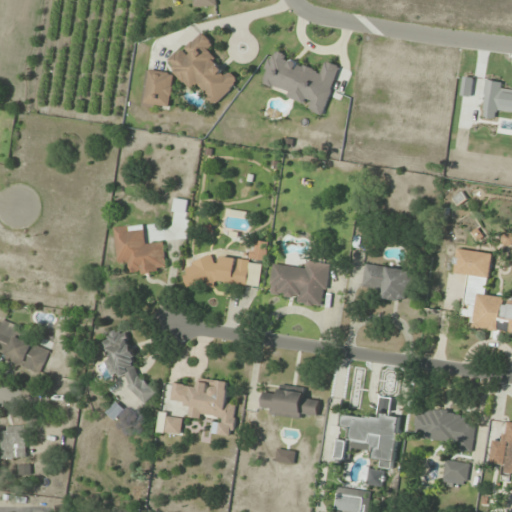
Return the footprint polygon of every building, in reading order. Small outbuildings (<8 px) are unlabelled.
[(142,106),(172,109),(175,72),(188,88),(202,89),(215,105),(238,86),(238,78),(234,73),(227,73),(211,54),(213,42),(203,31),(168,61),(173,67),(173,72),(146,70),(142,106)] [(115,227),(118,264),(129,263),(130,275),(167,272),(165,242),(146,244),(144,225),(115,227)] [(269,242),(254,240),(252,259),(267,261),(269,242)] [(493,254),(458,249),(455,273),(468,275),(463,317),(473,318),(472,328),(511,333),(511,299),(488,297),(493,254)] [(248,288),(251,260),(219,256),(218,262),(191,259),(189,282),(248,288)] [(325,305),(332,264),(308,261),(306,270),(275,265),(270,296),(325,305)] [(367,264),(363,286),(384,289),(383,298),(417,304),(422,272),(367,264)] [(0,355),(43,371),(51,348),(14,335),(18,325),(4,320),(0,329),(0,355)] [(111,357),(106,362),(113,380),(125,375),(130,388),(146,405),(156,395),(154,389),(144,379),(125,329),(112,333),(104,341),(111,357)] [(231,382),(200,378),(199,387),(174,384),(172,403),(191,405),(189,417),(218,421),(216,435),(235,437),(238,405),(228,404),(231,382)] [(307,418),(308,414),(319,415),(320,400),(306,399),(307,394),(264,390),(262,414),(307,418)] [(467,413),(416,410),(415,438),(458,441),(457,451),(474,452),(476,425),(466,424),(467,413)] [(394,468),(400,417),(384,416),(384,420),(342,415),(341,426),(350,427),(348,441),(339,440),(337,461),(351,463),(353,452),(383,456),(382,466),(394,468)] [(182,435),(184,418),(167,416),(165,433),(182,435)] [(511,474),(511,422),(506,422),(504,442),(492,441),(490,464),(504,465),(504,473),(511,474)] [(28,426),(2,426),(2,459),(28,459),(28,426)] [(469,463),(446,463),(446,482),(469,482),(469,463)] [(382,487),(384,474),(368,471),(366,484),(382,487)] [(351,511),(370,511),(371,490),(339,489),(338,511),(351,511)]
